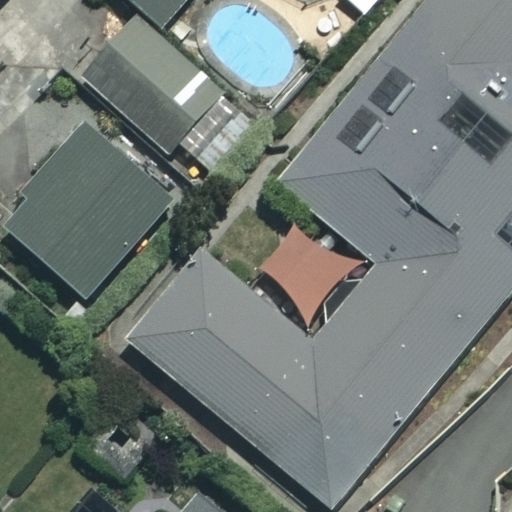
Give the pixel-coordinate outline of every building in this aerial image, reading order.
[(511,0),(423,0),(245,204),(347,293),(285,364),(183,275),(112,356),(291,511),(331,511),(511,305),(511,0)] [(189,0),(130,0),(163,29),(189,0)] [(222,92),(137,19),(83,82),(168,155),(222,92)] [(172,199),(86,129),(4,230),(89,300),(172,199)] [(177,511),(103,511),(98,507),(93,511),(203,511),(190,499),(177,511)]
